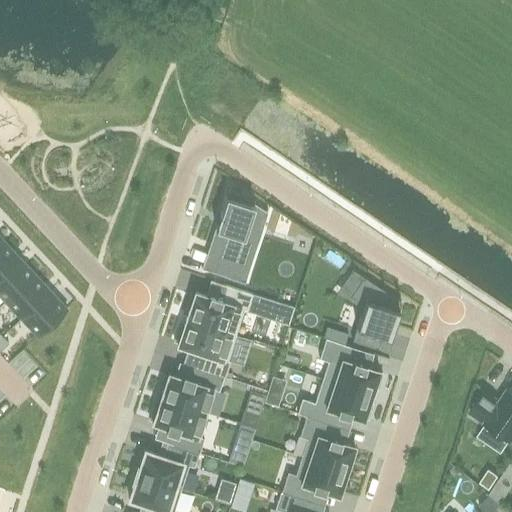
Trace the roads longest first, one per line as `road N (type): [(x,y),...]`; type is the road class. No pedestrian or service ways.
road 1 (residential): [(139,301),(181,178),(202,144),(220,147),(448,301)]
road 2 (residential): [(448,301),(378,511)]
road 3 (residential): [(72,511),(139,301)]
road 4 (unclassified): [(139,301),(95,271),(0,173)]
